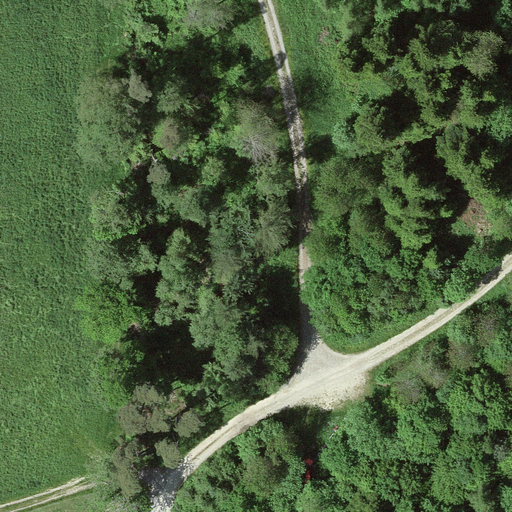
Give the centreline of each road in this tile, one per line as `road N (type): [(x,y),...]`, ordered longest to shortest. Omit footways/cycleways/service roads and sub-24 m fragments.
road 1 (track): [(318,385),(307,324),(301,142),(268,0)]
road 2 (track): [(511,258),(408,340),(318,385)]
road 3 (track): [(318,385),(260,409),(198,453),(168,481),(161,511)]
road 4 (track): [(168,481),(118,474),(0,511)]
